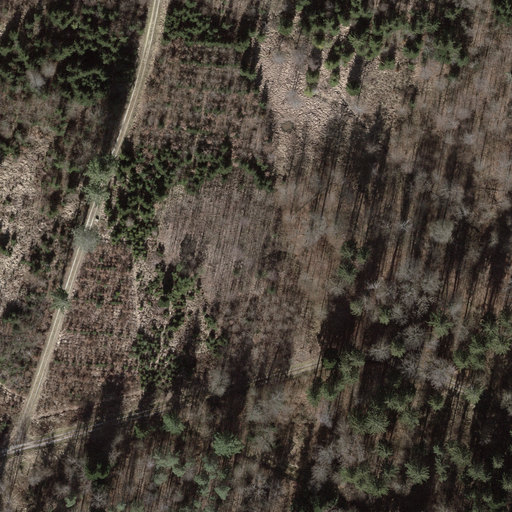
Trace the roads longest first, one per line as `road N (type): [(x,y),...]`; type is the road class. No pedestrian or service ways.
road 1 (track): [(511,401),(418,363),(349,353),(0,458)]
road 2 (track): [(157,0),(139,82),(59,304),(21,450)]
road 3 (track): [(385,511),(144,414)]
